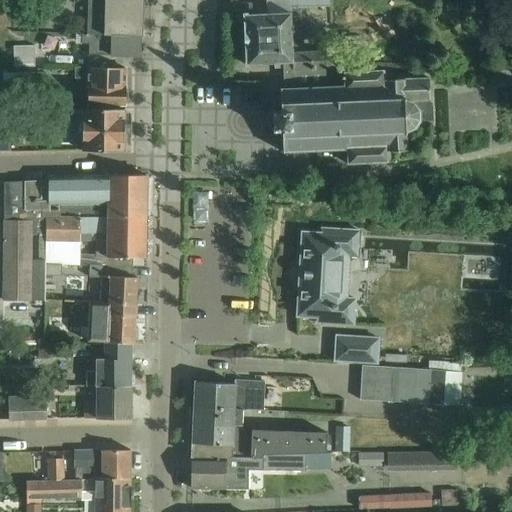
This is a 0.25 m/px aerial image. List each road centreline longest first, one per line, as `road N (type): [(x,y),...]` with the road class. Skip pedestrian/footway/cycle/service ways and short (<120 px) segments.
road 1 (tertiary): [(161,435),(171,361),(173,166)]
road 2 (residential): [(173,166),(0,170)]
road 3 (tertiary): [(173,166),(181,0)]
road 4 (residential): [(0,441),(161,435)]
